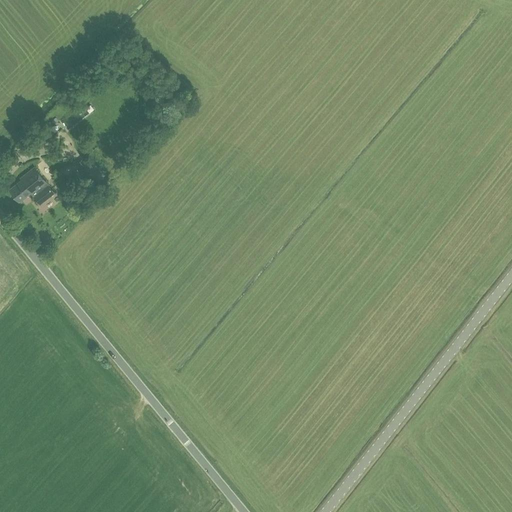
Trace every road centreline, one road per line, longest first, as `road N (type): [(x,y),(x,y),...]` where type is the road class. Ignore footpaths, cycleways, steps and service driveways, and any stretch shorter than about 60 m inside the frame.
road 1 (unclassified): [(243,511),(0,215)]
road 2 (unclassified): [(325,511),(511,274)]
